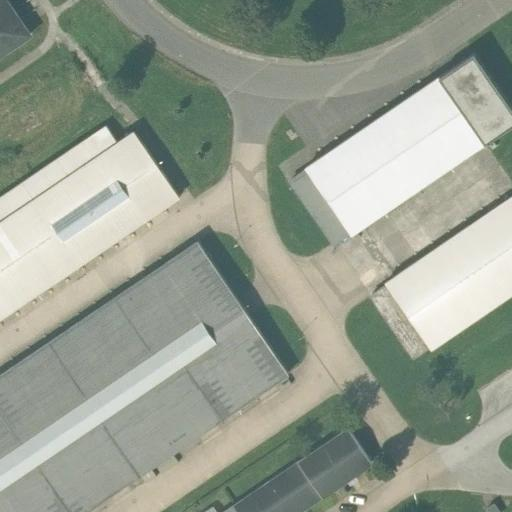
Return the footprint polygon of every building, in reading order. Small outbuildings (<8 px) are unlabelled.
[(0,0),(0,59),(29,39),(1,0),(0,0)] [(485,143),(440,78),(306,168),(307,170),(291,181),(334,244),(350,233),(351,234),(485,143)] [(0,318),(179,197),(134,131),(118,142),(107,126),(24,183),(35,198),(0,222),(0,318)] [(511,294),(511,197),(386,284),(387,286),(371,297),(413,359),(429,348),(431,350),(511,294)] [(86,511),(289,375),(197,243),(0,377),(0,511),(86,511)] [(301,511),(372,464),(349,430),(228,511),(301,511)]
